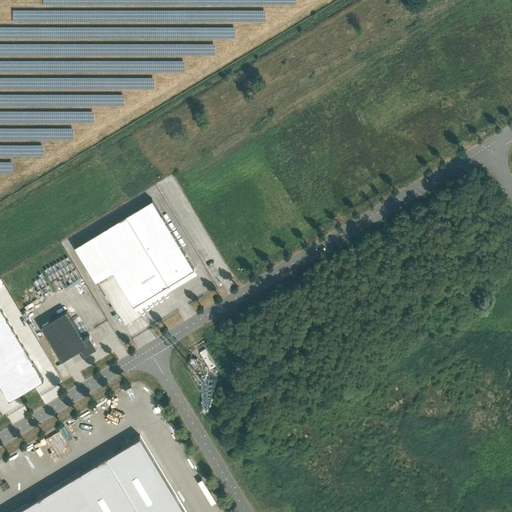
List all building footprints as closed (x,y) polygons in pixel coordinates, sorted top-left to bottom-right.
[(215,156),(180,177),(232,264),(250,253),(239,236),(257,225),(215,156)] [(152,198),(74,245),(95,280),(113,270),(134,305),(194,268),(152,198)] [(94,349),(93,348),(94,344),(95,344),(89,335),(84,338),(66,310),(40,326),(61,360),(81,348),(85,354),(94,349)] [(0,334),(13,327),(7,319),(0,323),(0,334)] [(0,345),(0,346),(18,336),(13,327),(0,334),(0,345)] [(6,355),(23,344),(18,336),(0,346),(6,355)] [(28,353),(23,344),(6,355),(11,363),(28,353)] [(216,365),(205,347),(198,351),(209,369),(216,365)] [(16,372),(33,361),(28,353),(11,363),(16,372)] [(6,355),(0,358),(0,369),(11,363),(6,355)] [(44,379),(33,361),(16,372),(26,389),(44,379)] [(0,381),(16,372),(11,363),(0,369),(0,381)] [(16,372),(0,381),(0,384),(9,399),(26,389),(16,372)] [(186,511),(140,435),(11,511),(186,511)]
